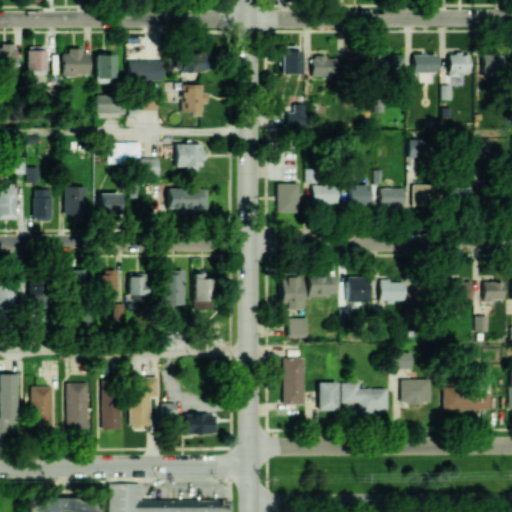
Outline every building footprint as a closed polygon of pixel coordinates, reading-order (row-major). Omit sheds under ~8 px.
[(13,44),(0,44),(0,72),(14,72),(13,44)] [(279,73),(299,73),(298,45),(279,45),(279,73)] [(44,46),(24,47),(25,71),(31,71),(31,80),(44,80),(44,46)] [(86,50),(58,50),(59,75),(87,74),(86,50)] [(178,51),(177,70),(207,71),(207,52),(178,51)] [(93,82),(113,82),(113,54),(94,53),(93,82)] [(501,74),(500,53),(480,54),(480,75),(501,74)] [(402,54),(376,54),(376,73),(401,73),(402,54)] [(410,54),(410,72),(417,72),(418,81),(429,81),(429,72),(435,72),(434,54),(410,54)] [(446,72),(467,73),(467,54),(446,54),(446,72)] [(334,75),(335,56),(308,56),(308,74),(334,75)] [(126,80),(161,79),(161,60),(125,60),(126,80)] [(200,84),(180,84),(180,110),(189,110),(189,115),(199,115),(199,103),(205,103),(205,91),(200,91),(200,84)] [(94,113),(122,112),(122,94),(93,94),(94,113)] [(302,125),(303,103),(291,103),(291,112),(284,111),(284,124),(302,125)] [(474,155),(487,155),(486,137),(474,138),(474,155)] [(406,155),(422,155),(422,139),(406,139),(406,155)] [(106,163),(125,163),(125,156),(138,156),(139,142),(106,141),(106,163)] [(172,143),(173,165),(199,165),(199,157),(201,157),(201,143),(172,143)] [(23,156),(9,157),(9,173),(23,172),(23,156)] [(157,175),(156,157),(130,157),(131,168),(138,167),(138,175),(157,175)] [(38,169),(25,169),(24,182),(37,182),(38,169)] [(296,211),(295,182),(274,182),(274,212),(296,211)] [(309,203),(334,203),(335,184),(310,184),(309,203)] [(366,205),(366,184),(345,184),(345,205),(366,205)] [(434,184),(409,185),(410,206),(434,205),(434,184)] [(62,213),(84,213),(83,185),(61,185),(62,213)] [(0,218),(13,218),(13,186),(0,186),(0,218)] [(469,204),(469,186),(445,186),(445,205),(469,204)] [(166,187),(165,208),(204,208),(205,187),(166,187)] [(371,187),(371,206),(401,205),(401,187),(371,187)] [(49,189),(31,188),(31,219),(48,219),(49,189)] [(119,193),(97,192),(97,212),(118,213),(119,193)] [(82,267),(64,268),(65,293),(83,292),(82,267)] [(115,271),(96,270),(96,298),(115,298),(115,271)] [(182,270),(160,271),(161,304),(182,303),(182,270)] [(299,309),(300,271),(277,271),(277,298),(282,298),(282,308),(299,309)] [(127,294),(144,294),(145,272),(127,272),(127,294)] [(192,309),(210,308),(209,274),(191,275),(192,309)] [(334,294),(334,274),(305,275),(306,294),(334,294)] [(338,275),(338,302),(367,301),(367,275),(338,275)] [(469,279),(453,279),(453,299),(469,299),(469,279)] [(27,280),(25,308),(45,309),(46,281),(27,280)] [(402,300),(402,280),(377,280),(377,301),(402,300)] [(480,281),(481,300),(501,299),(501,280),(480,281)] [(0,308),(19,308),(18,281),(0,281),(0,308)] [(123,303),(112,303),(112,321),(123,321),(123,303)] [(70,315),(72,330),(90,328),(87,312),(70,315)] [(485,330),(484,315),(472,315),(473,330),(485,330)] [(285,336),(303,336),(303,317),(284,317),(285,336)] [(408,351),(391,352),(391,368),(409,368),(408,351)] [(279,359),(280,403),(301,403),(300,358),(279,359)] [(14,373),(0,373),(0,431),(6,431),(6,420),(13,420),(14,373)] [(148,395),(155,395),(156,377),(128,376),(127,426),(147,426),(148,395)] [(427,402),(427,378),(397,378),(398,403),(427,402)] [(85,381),(63,382),(64,428),(85,428),(85,381)] [(335,381),(315,381),(316,410),(335,409),(335,381)] [(355,401),(356,413),(372,413),(372,410),(384,410),(384,387),(356,388),(356,381),(338,382),(338,402),(355,401)] [(50,385),(27,385),(28,429),(50,429),(50,385)] [(487,409),(487,389),(440,390),(440,410),(487,409)] [(118,428),(118,392),(99,392),(98,428),(118,428)] [(158,403),(159,416),(173,415),(173,402),(158,403)] [(181,413),(181,433),(213,433),(212,413),(181,413)] [(104,484),(104,511),(219,511),(219,501),(135,502),(135,483),(104,484)] [(20,497),(20,511),(93,511),(93,497),(20,497)]
